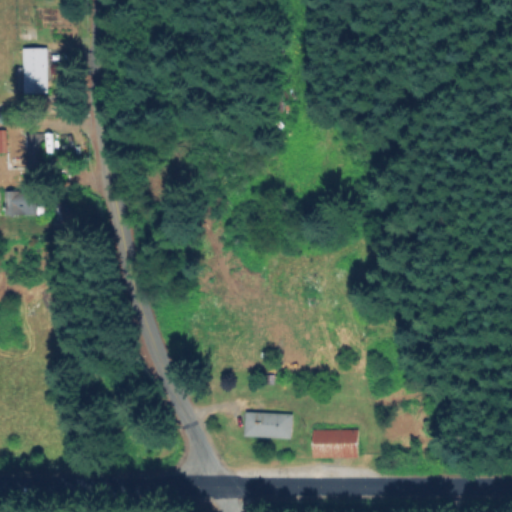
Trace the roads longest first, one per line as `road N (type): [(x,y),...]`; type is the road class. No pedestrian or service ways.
road 1 (tertiary): [(511,483),(0,486)]
road 2 (tertiary): [(205,486),(125,274),(91,89),(94,0)]
